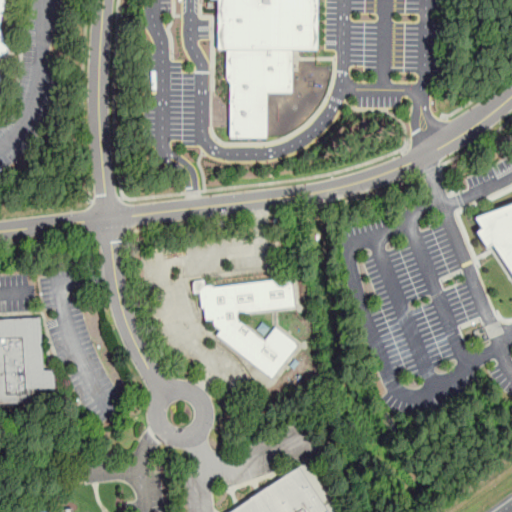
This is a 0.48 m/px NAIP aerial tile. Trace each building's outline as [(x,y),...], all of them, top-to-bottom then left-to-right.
[(318,48),(318,0),(217,0),(217,47),(232,47),(230,136),(267,137),(267,92),(292,92),(293,49),(318,48)] [(511,202),(475,216),(511,269),(511,202)] [(289,275),(199,288),(203,320),(212,319),(213,326),(218,330),(215,334),(270,379),(297,346),(273,327),(264,339),(236,316),(293,307),(289,275)] [(38,319),(0,320),(0,402),(28,402),(27,388),(54,387),(53,369),(41,369),(38,319)] [(222,511),(326,511),(300,467),(222,511)]
